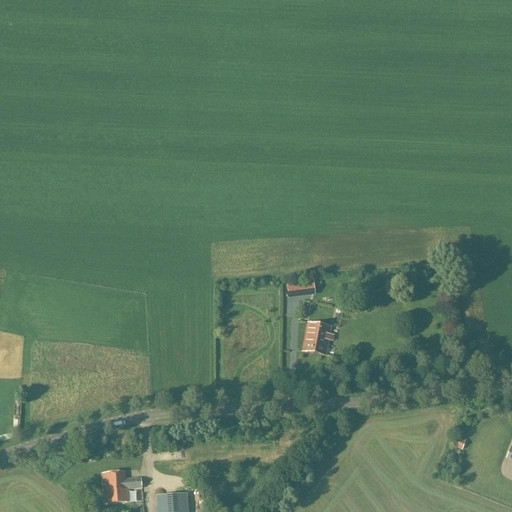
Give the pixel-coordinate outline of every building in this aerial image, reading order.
[(313,281),(287,284),(288,298),(315,295),(313,281)] [(306,336),(303,352),(326,356),(328,342),(330,336),(331,329),(308,325),(306,336)] [(456,436),(451,447),(462,451),(466,441),(456,436)] [(125,473),(103,475),(105,505),(129,503),(128,490),(142,489),(141,480),(126,481),(125,473)] [(186,495),(157,497),(157,511),(160,511),(187,510),(186,495)]
